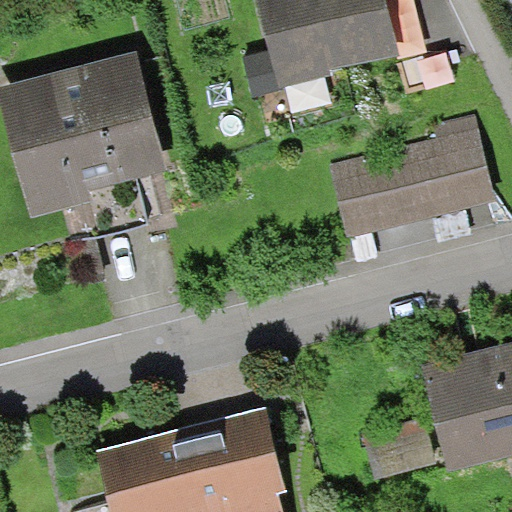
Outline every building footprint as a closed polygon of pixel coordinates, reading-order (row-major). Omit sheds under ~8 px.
[(396,0),(267,0),(288,76),(408,43),(396,0)] [(148,42),(3,80),(41,223),(123,201),(117,180),(180,163),(148,42)] [(437,143),(342,166),(357,225),(497,190),(477,110),(432,121),(437,143)] [(511,339),(433,362),(461,461),(511,446),(511,339)] [(287,408),(106,451),(120,511),(302,511),(295,484),(305,481),(287,408)] [(433,413),(365,431),(378,481),(446,463),(433,413)]
